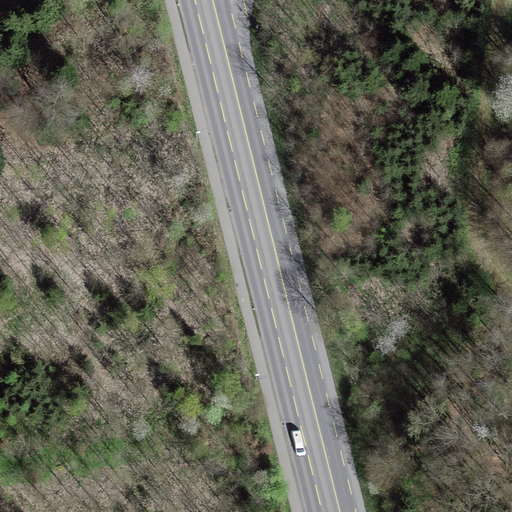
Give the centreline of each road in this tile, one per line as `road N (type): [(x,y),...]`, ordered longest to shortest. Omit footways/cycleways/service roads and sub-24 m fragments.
road 1 (primary): [(213,0),(342,511)]
road 2 (track): [(501,0),(471,201),(480,255),(511,298)]
